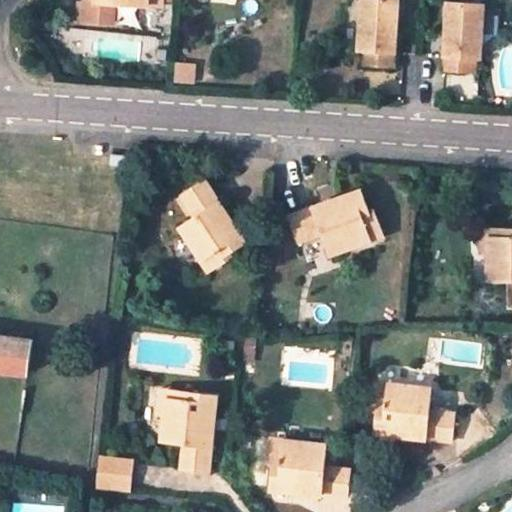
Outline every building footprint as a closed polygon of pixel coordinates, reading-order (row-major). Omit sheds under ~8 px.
[(114,2),(87,0),(80,0),(79,23),(113,25),(114,2)] [(389,64),(390,52),(394,0),(356,0),(353,46),(360,46),(359,62),(389,64)] [(439,56),(438,67),(470,69),(471,54),(477,55),(481,3),(444,1),(439,56)] [(136,155),(110,153),(109,165),(135,167),(136,155)] [(217,254),(222,261),(244,246),(203,183),(180,198),(194,219),(178,230),(201,265),(217,254)] [(330,254),(370,241),(364,222),(371,220),(362,193),(291,218),(300,244),(324,236),(330,254)] [(364,222),(370,241),(378,238),(371,220),(364,222)] [(483,254),(490,254),(490,236),(508,236),(508,228),(482,229),(483,254)] [(511,228),(508,228),(508,236),(490,236),(490,254),(490,279),(511,279),(511,228)] [(206,272),(222,261),(217,254),(201,265),(206,272)] [(0,370),(29,373),(33,338),(0,333),(0,370)] [(389,389),(381,388),(379,408),(387,409),(389,389)] [(387,409),(379,408),(376,435),(451,443),(454,415),(429,412),(431,393),(389,389),(387,409)] [(185,406),(186,397),(160,395),(157,420),(163,421),(166,404),(185,406)] [(166,404),(163,421),(161,445),(183,448),(180,473),(209,476),(214,437),(217,401),(186,397),(185,406),(166,404)] [(282,466),(275,466),(272,493),(348,501),(351,474),(326,471),(328,452),(285,447),(282,466)] [(285,447),(277,447),(275,466),(282,466),(285,447)] [(132,464),(99,460),(96,493),(128,496),(132,464)]
